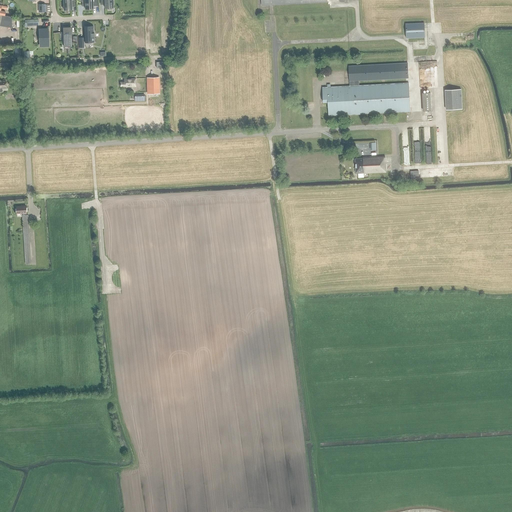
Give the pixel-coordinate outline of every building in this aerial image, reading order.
[(75,7),(74,0),(63,0),(63,3),(62,3),(62,7),(64,7),(64,10),(71,10),(71,7),(75,7)] [(85,6),(85,9),(93,9),(92,6),(97,6),(97,0),(84,0),(85,1),(81,1),(82,6),(85,6)] [(100,0),(100,5),(105,4),(105,8),(108,8),(108,9),(111,9),(111,8),(112,8),(112,5),(113,5),(113,1),(112,1),(111,0),(100,0)] [(0,25),(12,28),(12,17),(5,16),(6,12),(1,11),(1,9),(7,10),(8,7),(0,5),(0,25)] [(424,23),(405,24),(406,38),(425,37),(424,23)] [(84,26),(85,43),(90,42),(93,41),(93,43),(94,43),(94,37),(94,33),(93,33),(93,26),(93,27),(90,27),(90,26),(84,27),(84,26)] [(63,38),(63,47),(72,46),(71,27),(63,28),(63,32),(61,32),(62,38),(63,38)] [(48,31),(41,30),(39,30),(40,46),(48,46),(48,31)] [(323,103),(328,103),(329,116),(410,112),(408,83),(359,85),(358,81),(408,78),(407,63),(348,66),(349,86),(322,87),(323,103)] [(125,87),(135,86),(135,78),(124,79),(124,82),(120,82),(120,86),(125,86),(125,87)] [(158,78),(148,78),(148,94),(158,93),(158,78)] [(461,89),(446,90),(447,110),(462,109),(461,89)] [(431,111),(430,93),(423,93),(424,111),(431,111)] [(355,159),(355,160),(356,173),(361,172),(362,174),(386,172),(385,160),(385,157),(362,158),(362,159),(355,159)] [(27,221),(28,221),(28,215),(26,215),(26,213),(26,206),(16,207),(16,214),(23,213),(23,215),(22,215),(26,264),(29,263),(27,221)]
